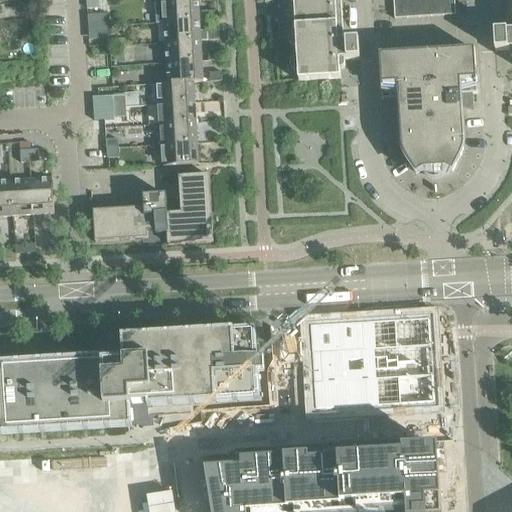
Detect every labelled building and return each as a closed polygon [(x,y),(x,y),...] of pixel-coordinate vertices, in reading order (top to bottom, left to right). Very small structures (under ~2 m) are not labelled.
[(36,0),(35,0),(21,1),(21,11),(37,10),(36,0)] [(97,0),(85,0),(86,10),(98,9),(97,0)] [(162,3),(163,24),(199,22),(198,1),(179,2),(178,0),(154,0),(155,4),(162,3)] [(292,0),(298,82),(340,80),(339,62),(359,60),(358,41),(348,42),(338,42),(334,0),(292,0)] [(392,0),(394,20),(455,16),(454,0),(392,0)] [(511,0),(511,13),(511,32),(503,33),(493,33),(494,52),(511,51),(511,0)] [(205,12),(206,22),(218,21),(217,12),(205,12)] [(163,24),(164,44),(200,42),(199,22),(163,24)] [(206,33),(207,42),(219,41),(218,32),(206,33)] [(164,44),(165,65),(201,63),(200,42),(164,44)] [(404,148),(404,151),(405,154),(406,156),(407,158),(408,160),(418,175),(423,171),(429,171),(433,177),(441,177),(444,170),(450,173),(458,156),(459,154),(460,152),(460,150),(461,147),(461,145),(461,142),(463,142),(461,107),(472,106),(472,95),(477,95),(474,51),(379,57),(381,89),(397,88),(401,146),(403,146),(404,148)] [(208,53),(208,62),(220,61),(220,52),(208,53)] [(165,65),(167,85),(193,84),(202,84),(201,63),(165,65)] [(209,74),(209,84),(222,83),(221,73),(209,74)] [(157,85),(158,106),(194,104),(193,84),(167,85),(157,85)] [(138,93),(124,94),(124,99),(125,108),(138,107),(138,93)] [(112,100),(113,109),(125,108),(124,99),(112,100)] [(158,106),(160,127),(195,124),(194,104),(158,106)] [(125,108),(113,109),(113,118),(125,117),(125,108)] [(160,127),(161,146),(196,144),(195,124),(160,127)] [(105,141),(106,150),(118,149),(118,140),(105,141)] [(196,144),(161,146),(162,168),(198,166),(196,144)] [(118,149),(106,150),(106,159),(119,159),(118,149)] [(29,163),(29,151),(19,152),(20,164),(29,163)] [(38,151),(29,151),(29,163),(38,163),(38,151)] [(166,235),(167,246),(212,243),(208,176),(178,178),(180,214),(167,215),(166,196),(143,197),(143,210),(93,213),(95,243),(147,239),(147,232),(155,232),(156,236),(166,235)] [(51,180),(30,181),(32,217),(53,215),(51,180)] [(30,181),(10,182),(12,218),(32,217),(30,181)] [(10,182),(0,182),(0,218),(12,218),(10,182)] [(430,319),(309,327),(314,410),(435,403),(430,319)] [(0,363),(0,435),(131,428),(129,406),(147,405),(147,404),(152,404),(152,408),(259,402),(257,373),(263,373),(262,358),(257,359),(255,330),(126,338),(126,342),(124,343),(125,361),(106,362),(106,357),(95,358),(95,356),(89,356),(89,358),(0,363)] [(271,466),(204,470),(207,485),(210,505),(211,511),(280,511),(406,504),(441,502),(439,478),(438,456),(438,452),(437,449),(425,450),(402,452),(402,456),(338,460),(338,461),(309,462),(308,458),(304,458),(286,459),(270,460),(271,466)]
